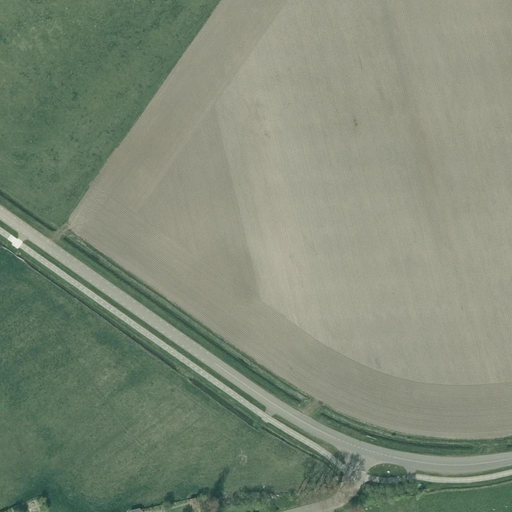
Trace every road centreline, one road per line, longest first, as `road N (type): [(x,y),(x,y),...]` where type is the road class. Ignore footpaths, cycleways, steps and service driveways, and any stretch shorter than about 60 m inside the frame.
road 1 (tertiary): [(364,449),(275,406),(0,213)]
road 2 (tertiary): [(511,458),(437,464),(364,449)]
